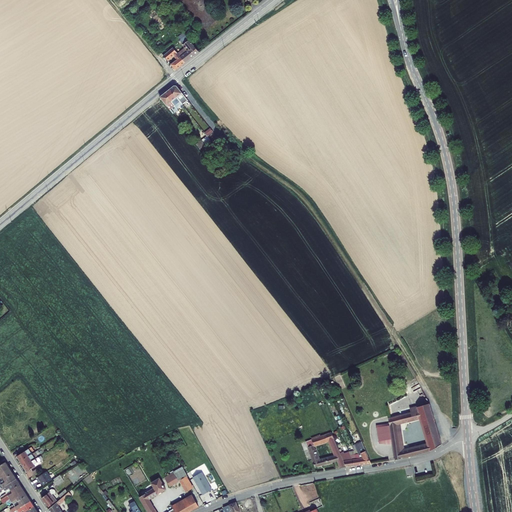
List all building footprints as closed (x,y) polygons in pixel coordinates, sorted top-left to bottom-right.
[(171,49),(161,57),(163,60),(168,56),(172,60),(167,64),(173,71),(195,54),(186,43),(181,47),(184,51),(177,56),(171,49)] [(176,86),(160,98),(168,109),(171,108),(170,105),(172,103),(174,106),(182,99),(180,97),(182,94),(176,86)] [(179,106),(174,110),(184,123),(189,119),(179,106)] [(429,406),(421,390),(411,395),(417,408),(408,410),(408,415),(387,419),(393,461),(428,453),(429,452),(439,446),(429,406)] [(342,463),(328,434),(304,445),(314,469),(335,463),(338,470),(369,465),(360,445),(352,447),(357,456),(353,457),(355,460),(350,462),(348,457),(345,458),(347,462),(342,463)] [(28,449),(16,456),(26,472),(33,467),(32,465),(36,462),(34,460),(30,462),(29,460),(33,457),(31,454),(27,457),(25,454),(29,452),(28,449)] [(38,511),(3,457),(0,459),(0,474),(5,481),(1,483),(4,487),(8,486),(12,493),(9,494),(12,499),(15,497),(19,503),(16,506),(19,510),(22,508),(24,511),(38,511)] [(163,480),(167,487),(178,480),(184,491),(191,487),(179,467),(165,475),(166,478),(163,480)] [(212,490),(202,473),(194,478),(203,495),(212,490)] [(59,477),(52,482),(56,489),(63,484),(59,477)] [(164,489),(158,478),(150,482),(153,488),(138,496),(147,511),(186,511),(197,506),(190,494),(171,505),(167,498),(161,502),(167,511),(155,511),(148,498),(164,489)] [(47,496),(40,500),(47,509),(55,503),(50,497),(51,496),(52,496),(54,495),(54,493),(53,491),(49,492),(47,493),(47,496)] [(67,496),(45,511),(58,511),(56,509),(69,499),(67,496)]
